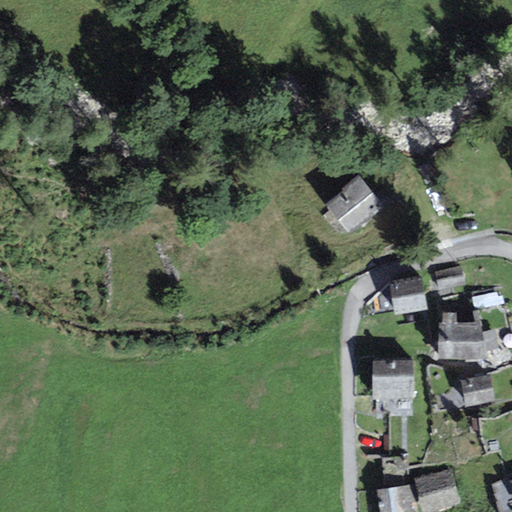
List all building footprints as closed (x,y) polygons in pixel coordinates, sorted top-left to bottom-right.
[(376,198),(358,177),(330,201),(347,222),(376,198)] [(456,269),(438,273),(441,286),(459,281),(456,269)] [(424,301),(419,278),(393,283),(397,306),(424,301)] [(444,322),(440,322),(440,353),(485,353),(476,322),(455,322),(455,314),(444,314),(444,322)] [(411,360),(375,360),(375,392),(411,392),(411,360)] [(488,375),(464,378),(468,401),(491,397),(488,375)] [(448,473),(418,480),(425,508),(455,501),(448,473)] [(409,511),(406,485),(380,489),(383,511),(409,511)]
